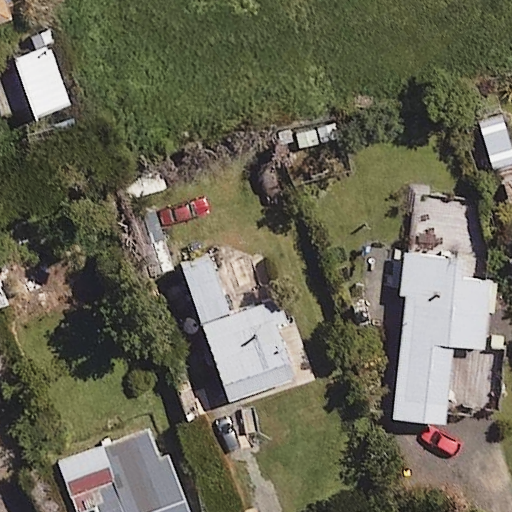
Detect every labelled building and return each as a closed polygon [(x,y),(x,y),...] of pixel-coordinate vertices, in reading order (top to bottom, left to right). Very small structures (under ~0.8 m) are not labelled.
[(66,103),(41,30),(4,43),(29,116),(66,103)] [(511,166),(497,115),(475,122),(498,201),(511,197),(511,166)] [(169,268),(159,219),(135,225),(146,273),(169,268)] [(454,254),(405,249),(394,248),(390,286),(398,287),(386,418),(439,423),(447,345),(481,348),(488,278),(472,277),(452,275),(454,254)] [(225,314),(205,257),(176,267),(221,400),(291,377),(265,300),(225,314)] [(180,511),(146,426),(53,464),(72,511),(76,511),(87,508),(88,511),(180,511)]
